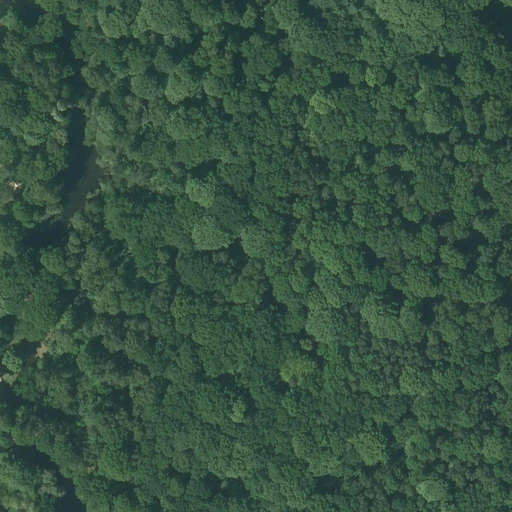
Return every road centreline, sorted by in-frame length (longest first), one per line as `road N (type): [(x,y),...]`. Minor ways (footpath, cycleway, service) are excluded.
road 1 (unclassified): [(42,438),(79,446),(148,489),(234,511)]
road 2 (track): [(113,467),(121,303),(114,305)]
